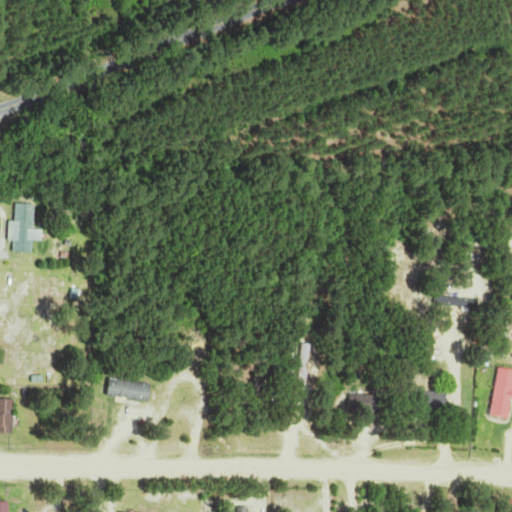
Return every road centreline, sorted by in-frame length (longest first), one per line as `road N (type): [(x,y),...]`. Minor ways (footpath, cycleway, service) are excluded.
road 1 (residential): [(0,462),(511,470)]
road 2 (residential): [(0,107),(276,0)]
